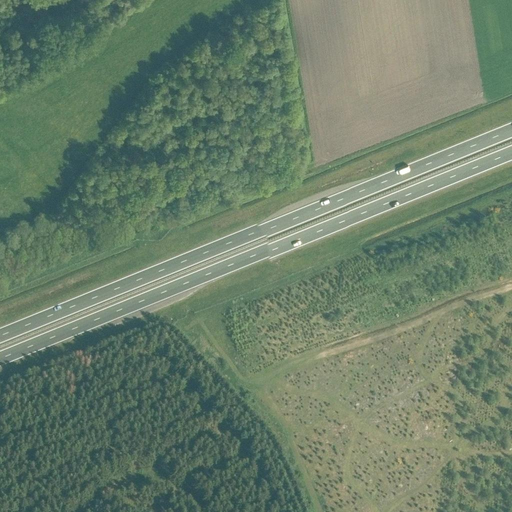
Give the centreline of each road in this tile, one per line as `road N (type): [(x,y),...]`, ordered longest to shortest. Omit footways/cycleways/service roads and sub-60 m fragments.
road 1 (trunk): [(0,360),(511,152)]
road 2 (trunk): [(511,128),(0,336)]
road 3 (track): [(317,511),(266,381),(511,287)]
road 4 (track): [(376,511),(347,469),(361,424),(373,410),(478,357),(511,309)]
road 5 (track): [(511,453),(396,442),(328,399),(266,381)]
road 6 (track): [(483,511),(458,465),(457,397),(420,368),(435,316)]
road 7 (track): [(387,511),(492,423),(511,388)]
road 8 (track): [(90,511),(121,483),(154,480),(199,511)]
